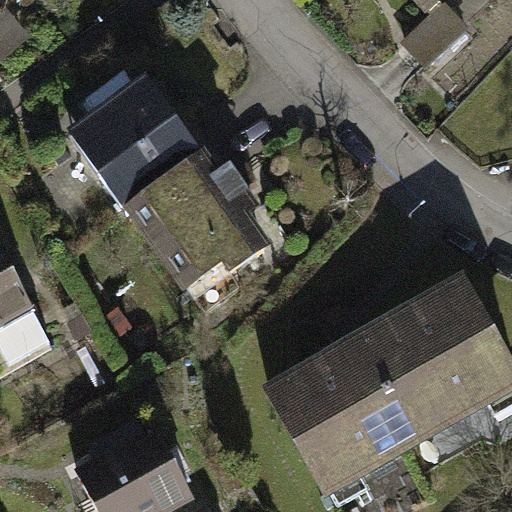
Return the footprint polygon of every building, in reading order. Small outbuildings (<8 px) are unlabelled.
[(449,0),(405,36),(430,68),(475,32),(449,0)] [(415,0),(426,11),(437,0),(415,0)] [(130,210),(208,154),(150,73),(72,129),(130,210)] [(224,176),(208,154),(130,210),(197,302),(273,248),(247,212),(258,204),(233,169),(224,176)] [(0,254),(0,351),(6,363),(48,340),(30,309),(0,254)] [(511,390),(455,289),(251,402),(312,511),(318,511),(511,404),(511,390)] [(160,420),(70,470),(94,511),(162,511),(200,491),(160,420)]
